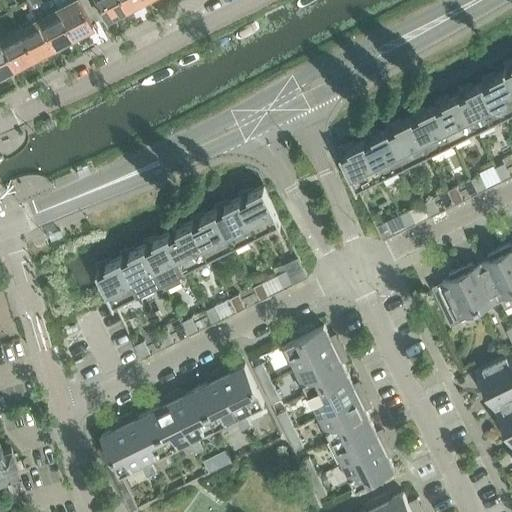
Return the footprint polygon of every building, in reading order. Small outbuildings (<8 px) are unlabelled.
[(68,0),(69,1),(57,6),(73,35),(74,38),(83,33),(82,30),(92,25),(78,0),(68,0)] [(116,16),(127,10),(126,8),(121,0),(95,0),(106,18),(115,14),(116,16)] [(136,3),(141,0),(121,0),(126,8),(127,10),(137,5),(136,3)] [(63,43),(74,38),(73,35),(57,6),(38,16),(54,45),(62,41),(63,43)] [(43,51),(54,45),(38,16),(18,27),(33,56),(34,59),(44,53),(43,51)] [(24,64),(34,59),(33,56),(18,27),(4,34),(0,26),(0,39),(14,66),(22,61),(24,64)] [(4,71),(14,66),(0,39),(0,76),(5,74),(4,71)] [(511,110),(511,80),(507,71),(506,71),(502,73),(487,80),(483,82),(484,83),(500,117),(511,110)] [(483,82),(460,94),(477,128),(500,117),(484,83),(483,82)] [(460,94),(436,106),(453,140),(477,128),(460,94)] [(436,106),(412,117),(429,152),(453,140),(436,106)] [(412,117),(389,129),(406,163),(429,152),(412,117)] [(389,129),(365,141),(382,175),(387,187),(401,180),(395,169),(406,163),(389,129)] [(358,187),(382,175),(365,141),(341,153),(349,170),(358,187)] [(501,181),(511,175),(511,174),(511,175),(504,162),(495,166),(502,179),(501,180),(501,181)] [(477,192),(489,187),(488,186),(487,187),(481,173),(471,178),(478,191),(477,192)] [(454,204),(465,199),(465,198),(464,198),(457,185),(448,190),(454,203),(453,203),(454,204)] [(264,186),(240,198),(257,233),(281,221),(264,186)] [(430,216),(441,210),(441,209),(440,210),(433,197),(424,201),(431,214),(430,215),(430,216)] [(240,198),(217,210),(233,244),(257,233),(240,198)] [(406,227),(418,222),(417,221),(416,222),(410,208),(400,213),(407,226),(406,227)] [(217,210),(193,221),(210,256),(233,244),(217,210)] [(383,239),(394,234),(393,233),(386,220),(376,225),(383,239)] [(193,221),(169,233),(186,268),(210,256),(193,221)] [(162,279),(163,279),(167,288),(182,281),(177,272),(186,268),(169,233),(145,245),(162,279)] [(511,244),(511,242),(499,247),(502,252),(511,273),(511,244)] [(145,245),(122,256),(139,291),(162,279),(145,245)] [(490,257),(482,261),(501,300),(506,309),(511,306),(511,273),(502,252),(499,247),(488,253),(490,257)] [(115,300),(139,291),(122,256),(97,268),(105,283),(115,300)] [(472,261),(461,267),(463,271),(482,310),(501,300),(482,261),(474,265),(472,261)] [(461,320),(482,310),(463,271),(461,267),(449,272),(451,276),(442,281),(432,286),(451,325),(461,320)] [(284,288),(294,283),(287,269),(277,274),(284,287),(284,288)] [(261,300),(270,295),(270,294),(263,281),(254,286),(260,299),(261,300)] [(237,311),(246,307),(246,306),(239,293),(230,297),(237,310),(237,311)] [(213,323),(223,318),(222,317),(216,304),(206,309),(213,322),(213,323)] [(190,335),(199,330),(199,329),(192,316),(183,321),(189,334),(190,335)] [(285,343),(297,367),(336,348),(342,345),(338,336),(332,339),(324,324),(285,343)] [(166,346),(175,342),(175,341),(168,328),(159,332),(166,345),(166,346)] [(140,358),(152,353),(151,352),(145,339),(134,344),(140,358)] [(347,354),(342,345),(336,348),(297,367),(309,391),(348,371),(341,357),(347,354)] [(488,388),(511,376),(511,351),(478,368),(482,377),(478,379),(483,390),(488,388)] [(227,364),(218,368),(221,374),(240,413),(236,416),(239,422),(248,417),(245,411),(256,405),(265,401),(262,395),(246,362),(230,370),(227,364)] [(254,366),(258,375),(267,371),(263,362),(254,366)] [(212,379),(197,386),(213,418),(217,425),(224,421),(236,416),(240,413),(221,374),(218,368),(209,373),(212,379)] [(258,375),(263,384),(272,380),(267,371),(258,375)] [(355,386),(348,371),(309,391),(321,414),(360,395),(366,392),(362,384),(355,386)] [(493,400),(497,408),(511,400),(511,376),(488,388),(483,390),(489,402),(493,400)] [(276,389),(272,380),(263,384),(268,393),(276,389)] [(179,387),(171,392),(174,398),(193,437),(188,439),(191,445),(201,441),(198,434),(208,429),(217,425),(213,418),(197,386),(182,393),(179,387)] [(268,393),(272,403),(281,398),(276,389),(268,393)] [(165,402),(150,409),(166,441),(169,448),(177,445),(188,439),(193,437),(174,398),(171,392),(162,396),(165,402)] [(370,401),(366,392),(360,395),(321,414),(332,438),(371,419),(364,404),(370,401)] [(497,418),(503,429),(507,427),(511,424),(511,400),(497,408),(501,415),(497,418)] [(132,411),(123,415),(126,421),(146,460),(141,462),(144,469),(153,464),(150,458),(161,453),(169,448),(166,441),(150,409),(135,417),(132,411)] [(277,413),(282,422),(290,418),(286,409),(277,413)] [(130,468),(141,462),(146,460),(126,421),(123,415),(114,419),(117,425),(102,433),(107,443),(112,454),(117,465),(121,472),(130,468)] [(251,424),(248,417),(239,422),(242,429),(251,424)] [(282,422),(286,431),(295,427),(290,418),(282,422)] [(379,434),(371,419),(332,438),(344,462),(383,443),(389,440),(385,431),(379,434)] [(511,438),(511,424),(507,427),(503,429),(508,440),(511,438)] [(299,436),(295,427),(286,431),(291,441),(299,436)] [(291,441),(295,450),(296,450),(304,446),(299,436),(291,441)] [(394,449),(389,440),(383,443),(344,462),(356,487),(395,467),(388,451),(394,449)] [(204,448),(201,441),(191,445),(195,452),(204,448)] [(0,482),(6,480),(20,475),(16,464),(17,464),(11,446),(3,449),(0,442),(0,482)] [(98,447),(103,458),(112,454),(107,443),(98,447)] [(103,458),(108,469),(117,465),(112,454),(103,458)] [(216,454),(204,460),(210,471),(222,465),(216,454)] [(301,461),(305,470),(314,465),(309,456),(301,461)] [(157,471),(153,464),(144,469),(147,476),(157,471)] [(108,469),(114,479),(123,475),(121,472),(117,465),(108,469)] [(305,470),(310,479),(318,475),(314,465),(305,470)] [(326,474),(322,476),(325,483),(330,481),(326,474)] [(114,479),(119,490),(128,485),(123,475),(114,479)] [(323,484),(318,475),(310,479),(314,488),(323,484)] [(314,488),(319,497),(327,493),(323,484),(314,488)] [(119,490),(124,500),(133,496),(128,485),(119,490)] [(414,511),(409,501),(404,491),(392,497),(388,498),(387,495),(385,492),(376,497),(379,503),(383,511),(414,511)] [(138,507),(133,496),(124,500),(129,511),(138,507)] [(367,509),(360,511),(383,511),(379,503),(376,497),(367,501),(369,504),(370,507),(367,509)] [(417,497),(409,501),(414,511),(423,507),(417,497)]
